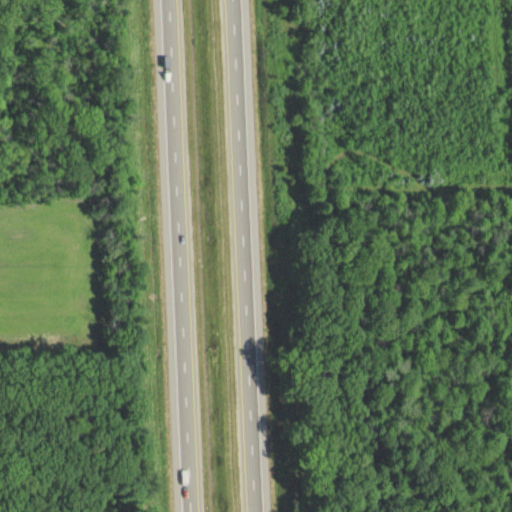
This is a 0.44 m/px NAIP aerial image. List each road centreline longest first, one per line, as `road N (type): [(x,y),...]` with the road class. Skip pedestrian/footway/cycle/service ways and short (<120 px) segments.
road 1 (motorway): [(168,0),(189,511)]
road 2 (motorway): [(252,511),(231,0)]
